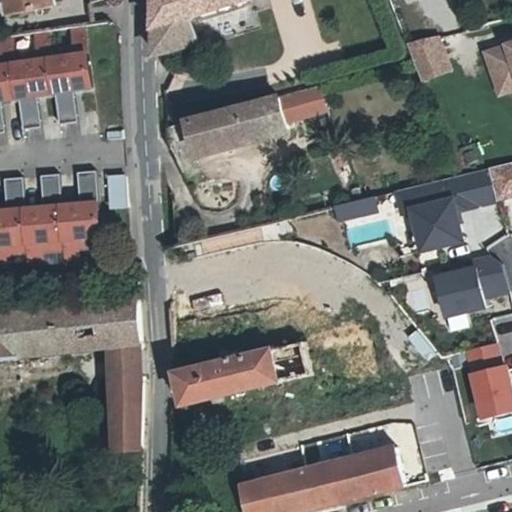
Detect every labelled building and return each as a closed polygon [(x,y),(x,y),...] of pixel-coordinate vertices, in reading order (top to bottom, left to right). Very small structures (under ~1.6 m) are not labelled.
[(6,0),(9,15),(46,9),(44,0),(6,0)] [(157,55),(195,44),(188,17),(248,0),(156,0),(156,53),(157,55)] [(94,86),(85,22),(73,23),(76,43),(65,44),(67,52),(52,54),(57,92),(62,123),(80,120),(75,89),(94,86)] [(29,57),(15,59),(20,97),(25,129),(43,126),(39,94),(57,92),(52,54),(48,27),(36,28),(38,48),(28,49),(29,57)] [(0,132),(7,131),(2,100),(20,97),(15,59),(11,32),(0,32),(0,39),(2,53),(0,53),(0,132)] [(423,86),(457,77),(446,35),(412,44),(423,86)] [(511,43),(485,50),(500,97),(511,93),(511,43)] [(319,86),(280,96),(284,111),(323,100),(319,86)] [(287,126),(284,111),(280,96),(188,123),(196,153),(287,126)] [(83,204),(64,205),(68,248),(68,258),(81,257),(80,246),(105,244),(99,170),(80,172),(83,204)] [(64,205),(62,174),(43,175),(46,207),(28,209),(32,251),(33,262),(46,260),(45,250),(68,248),(64,205)] [(28,209),(25,177),(6,179),(9,210),(0,211),(0,264),(9,264),(8,253),(32,251),(28,209)] [(112,178),(114,212),(131,211),(129,177),(112,178)] [(511,296),(511,288),(504,255),(440,270),(452,325),(498,315),(494,300),(511,296)] [(0,359),(111,346),(142,343),(139,297),(0,313),(0,359)] [(347,306),(336,337),(368,350),(380,320),(347,306)] [(185,407),(312,374),(304,340),(204,364),(200,349),(188,352),(192,366),(176,370),(185,407)] [(144,376),(142,343),(111,346),(113,379),(144,376)] [(511,359),(508,344),(471,354),(491,429),(511,423),(511,359)] [(144,376),(113,379),(116,452),(119,452),(120,464),(141,463),(144,376)] [(397,450),(406,486),(449,475),(439,438),(397,450)] [(383,492),(406,486),(397,450),(395,444),(373,450),(383,492)] [(340,503),(383,492),(373,450),(329,463),(340,503)] [(250,511),(305,511),(340,503),(329,463),(307,468),(269,482),(245,486),(250,511)]
